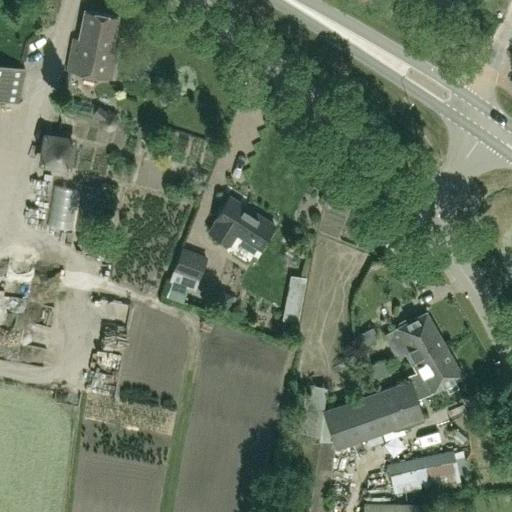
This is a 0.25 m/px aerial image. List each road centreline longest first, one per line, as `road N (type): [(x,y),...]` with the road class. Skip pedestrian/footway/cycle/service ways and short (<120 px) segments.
road 1 (unclassified): [(457,173),(416,189),(397,183),(309,95),(188,0)]
road 2 (primary): [(482,120),(291,0)]
road 3 (unclassified): [(511,356),(445,242),(441,209),(457,173)]
